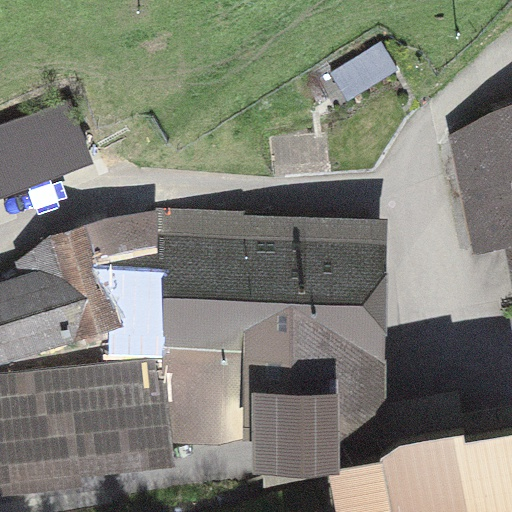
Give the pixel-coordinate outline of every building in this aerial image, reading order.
[(346,86),(395,67),(387,44),(337,63),(346,86)] [(362,137),(419,111),(399,70),(342,96),(362,137)] [(0,176),(87,143),(67,103),(0,127),(0,176)] [(478,246),(509,241),(511,257),(511,110),(452,136),(478,246)] [(0,275),(0,315),(127,308),(130,360),(261,354),(263,412),(301,410),(307,410),(366,407),(357,247),(191,256),(189,228),(109,232),(111,269),(0,275)] [(0,394),(131,387),(126,308),(0,316),(0,394)] [(511,385),(366,407),(307,410),(314,511),(462,511),(511,506),(511,385)]
